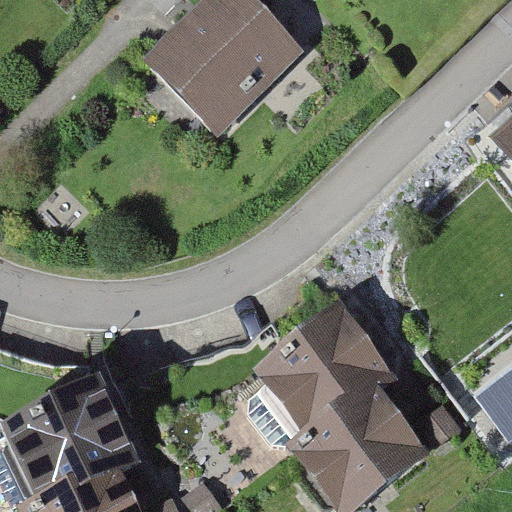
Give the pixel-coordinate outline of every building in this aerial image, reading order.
[(215,13),(131,97),(205,171),(290,87),(215,13)] [(511,152),(485,175),(511,206),(511,152)] [(281,377),(241,408),(252,422),(239,432),(239,446),(260,475),(277,477),(288,468),(292,473),(361,420),(378,407),(327,342),(281,377)] [(241,408),(281,377),(264,357),(235,379),(112,418),(147,492),(239,446),(239,432),(252,422),(241,408)] [(93,414),(85,398),(45,400),(0,388),(0,448),(13,451),(93,414)] [(129,493),(93,414),(13,451),(0,457),(0,472),(18,511),(87,511),(110,501),(129,493)] [(279,484),(300,511),(381,511),(413,487),(361,420),(292,473),(279,484)] [(115,511),(110,501),(87,511),(115,511)]
